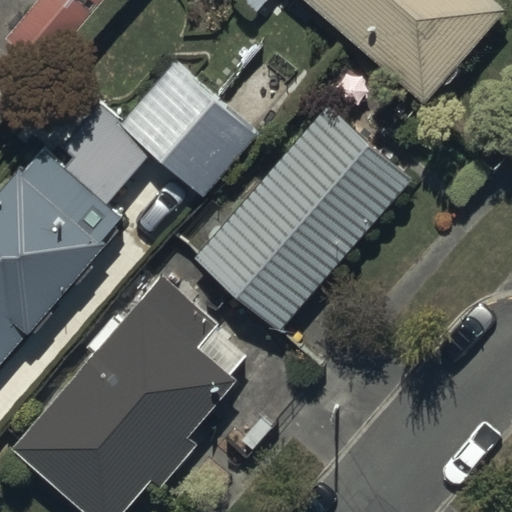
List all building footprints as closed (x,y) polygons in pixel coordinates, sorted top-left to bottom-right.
[(38,0),(5,38),(42,72),(106,0),(38,0)] [(495,0),(306,0),(428,107),(510,13),(495,0)] [(148,171),(144,168),(156,155),(201,195),(256,134),(176,62),(124,120),(104,101),(64,146),(76,157),(67,168),(46,150),(25,173),(25,172),(0,200),(0,372),(112,247),(105,241),(125,218),(111,205),(128,185),(132,189),(148,171)] [(332,103),(194,253),(281,333),(419,183),(332,103)] [(99,353),(16,449),(88,511),(129,511),(154,483),(163,491),(199,449),(189,439),(240,380),(236,377),(250,361),(217,332),(221,327),(166,279),(128,323),(119,315),(91,347),(99,353)]
